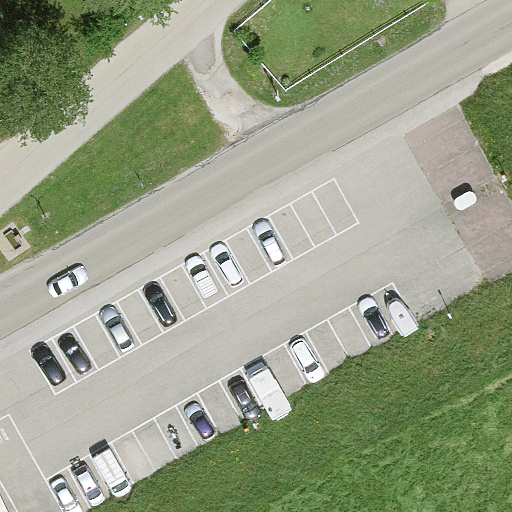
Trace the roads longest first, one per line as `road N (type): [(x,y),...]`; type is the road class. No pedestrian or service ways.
road 1 (secondary): [(0,307),(511,20)]
road 2 (unclassified): [(0,176),(208,0)]
